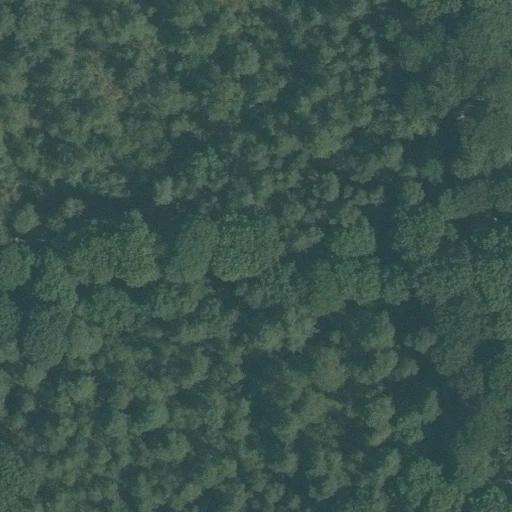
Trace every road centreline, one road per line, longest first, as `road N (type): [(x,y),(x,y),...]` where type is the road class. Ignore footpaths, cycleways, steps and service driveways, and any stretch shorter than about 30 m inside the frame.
road 1 (track): [(511,236),(0,265)]
road 2 (track): [(483,253),(457,0)]
road 3 (track): [(511,499),(483,253)]
